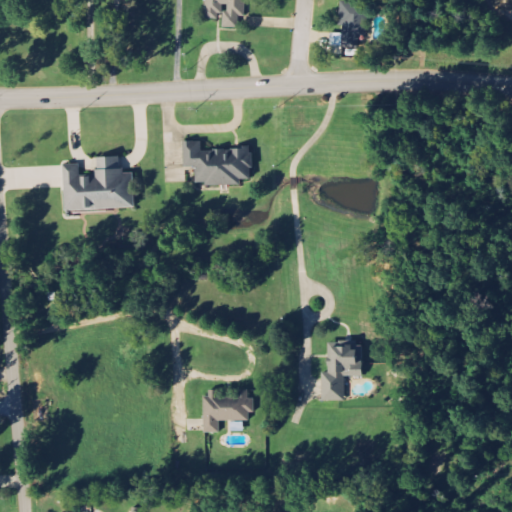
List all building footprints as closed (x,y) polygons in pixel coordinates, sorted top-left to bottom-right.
[(206,0),(206,19),(222,19),(222,28),(240,28),(241,15),(246,15),(246,0),(206,0)] [(343,48),(361,48),(363,2),(341,2),(340,27),(344,27),(343,48)] [(185,142),(185,168),(197,168),(197,184),(206,184),(206,186),(242,186),(242,181),(253,180),(252,148),(206,150),(205,142),(185,142)] [(66,212),(137,209),(136,174),(123,174),(123,157),(99,158),(99,171),(81,172),(81,164),(64,164),(66,212)] [(324,402),(346,402),(346,378),(364,378),(364,343),(330,343),(329,373),(324,373),(324,402)] [(206,391),(207,434),(221,433),(221,422),(251,422),(251,414),(255,414),(255,399),(250,399),(250,391),(206,391)]
